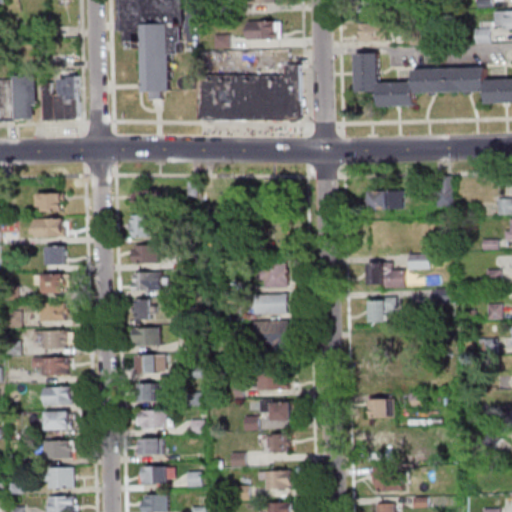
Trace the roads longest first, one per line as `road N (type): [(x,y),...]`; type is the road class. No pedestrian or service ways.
road 1 (residential): [(339,511),(326,0)]
road 2 (tertiary): [(511,146),(104,149)]
road 3 (residential): [(115,511),(104,149)]
road 4 (residential): [(104,149),(100,0)]
